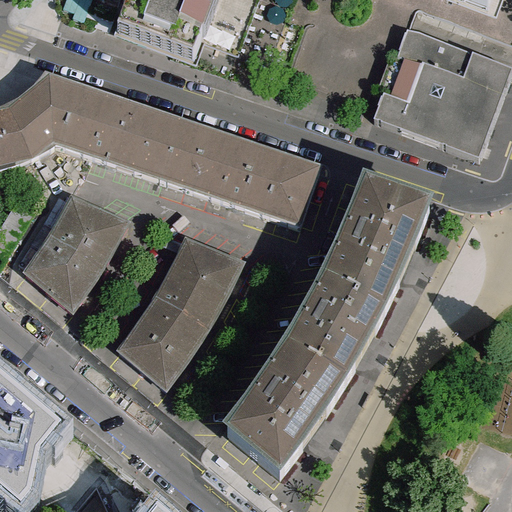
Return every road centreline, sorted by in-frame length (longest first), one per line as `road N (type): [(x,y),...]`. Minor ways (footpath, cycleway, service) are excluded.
road 1 (residential): [(511,199),(353,157),(0,35)]
road 2 (residential): [(0,319),(226,511)]
